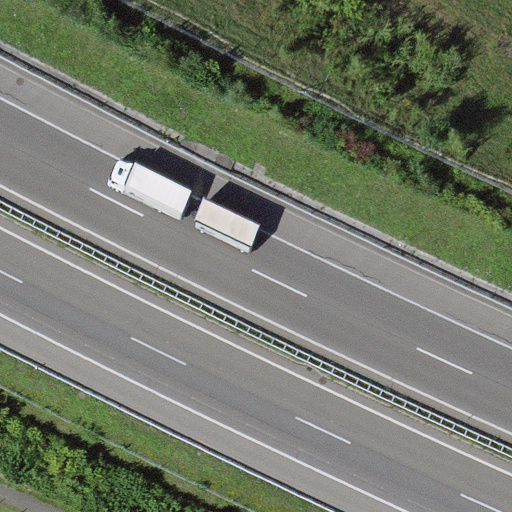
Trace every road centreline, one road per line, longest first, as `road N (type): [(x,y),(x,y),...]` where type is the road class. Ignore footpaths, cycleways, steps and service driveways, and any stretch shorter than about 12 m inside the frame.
road 1 (motorway): [(511,389),(0,140)]
road 2 (motorway): [(0,274),(496,511)]
